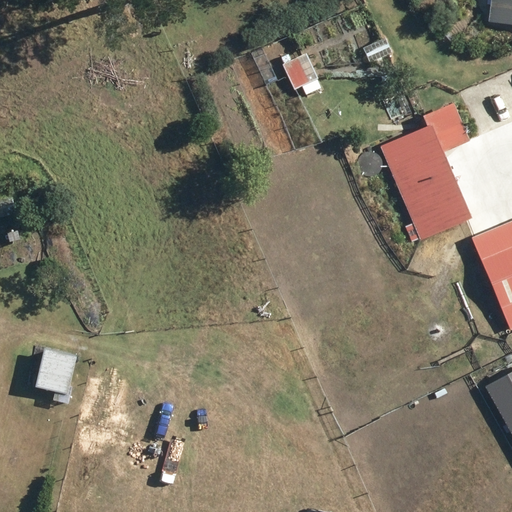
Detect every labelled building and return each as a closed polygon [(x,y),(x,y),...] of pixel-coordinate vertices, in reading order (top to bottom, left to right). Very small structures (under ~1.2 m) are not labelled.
[(511,0),(494,0),(492,22),(511,23),(511,0)] [(308,46),(282,57),(296,92),(323,81),(308,46)] [(428,128),(383,146),(414,223),(405,226),(412,243),(476,217),(449,150),(471,140),(456,102),(423,115),(428,128)] [(13,198),(0,200),(0,220),(18,216),(13,198)] [(511,230),(473,246),(508,334),(511,332),(511,230)] [(71,399),(80,357),(46,350),(37,392),(71,399)]
